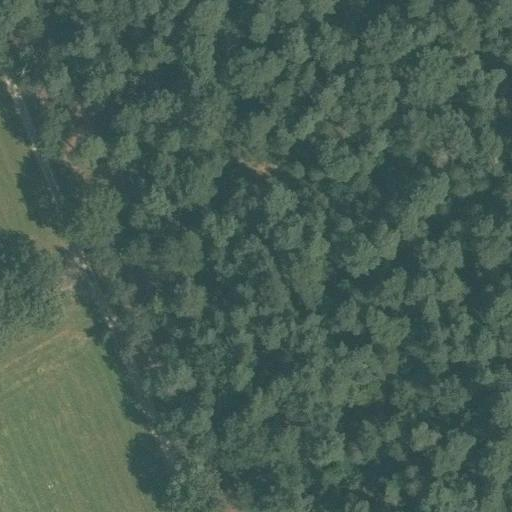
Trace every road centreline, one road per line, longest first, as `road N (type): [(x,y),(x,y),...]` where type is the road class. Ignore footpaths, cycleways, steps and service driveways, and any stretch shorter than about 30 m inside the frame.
road 1 (track): [(90,275),(0,23)]
road 2 (track): [(189,511),(90,275)]
